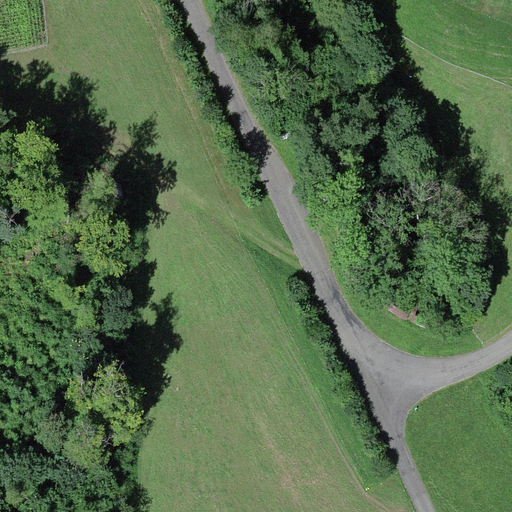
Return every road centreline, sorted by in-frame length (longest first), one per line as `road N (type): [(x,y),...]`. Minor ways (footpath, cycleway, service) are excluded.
road 1 (track): [(188,0),(372,379)]
road 2 (track): [(511,339),(428,379),(372,379)]
road 3 (track): [(372,379),(423,511)]
